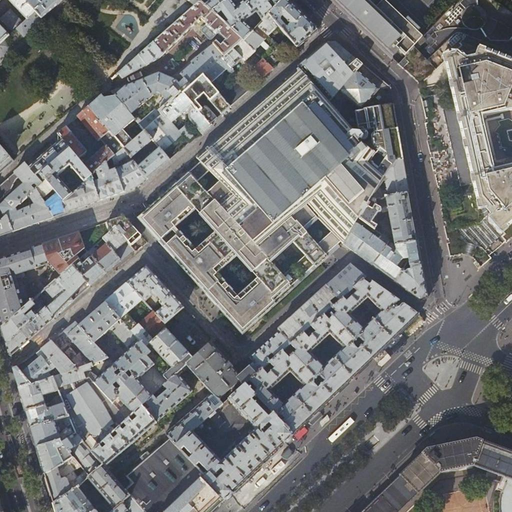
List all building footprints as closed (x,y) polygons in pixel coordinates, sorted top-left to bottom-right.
[(39,0),(38,1),(37,0),(7,0),(26,20),(35,11),(42,19),(62,0),(39,0)] [(213,0),(205,6),(211,12),(227,0),(213,0)] [(246,0),(236,8),(229,0),(227,0),(211,12),(243,41),(244,42),(253,33),(242,22),(256,13),(262,21),(259,23),(261,25),(270,16),(268,15),(282,0),(246,0)] [(282,0),(268,15),(270,16),(279,26),(290,39),(298,48),(316,32),(316,28),(306,19),(286,0),(282,0)] [(330,0),(349,18),(377,45),(392,59),(445,0),(330,0)] [(145,131),(153,140),(160,148),(164,154),(183,138),(189,143),(195,138),(184,126),(179,130),(172,122),(191,105),(193,108),(190,110),(191,118),(202,131),(217,118),(207,108),(204,106),(201,109),(195,102),(203,95),(221,115),(251,89),(247,85),(238,76),(222,59),(233,49),(243,41),(211,12),(205,6),(199,1),(117,74),(122,79),(158,60),(202,17),(207,22),(201,29),(201,32),(209,40),(211,39),(217,33),(225,40),(221,45),(217,42),(190,63),(191,65),(180,75),(184,79),(179,84),(176,81),(158,74),(127,86),(122,90),(121,88),(112,92),(114,94),(131,114),(131,115),(146,102),(148,104),(149,103),(148,100),(155,94),(157,96),(158,95),(161,94),(164,98),(160,104),(160,109),(154,111),(139,124),(145,131)] [(16,29),(23,23),(10,10),(0,18),(0,19),(12,33),(16,29)] [(42,19),(35,11),(26,20),(23,23),(16,29),(24,37),(42,19)] [(270,16),(261,25),(259,27),(269,36),(279,26),(270,16)] [(0,44),(8,36),(0,27),(0,44)] [(259,27),(253,33),(244,42),(254,51),(266,39),(267,39),(270,37),(269,36),(259,27)] [(0,58),(20,41),(12,33),(8,36),(0,44),(0,58)] [(281,48),(289,55),(291,54),(298,48),(290,39),(281,48)] [(254,51),(244,42),(243,41),(233,49),(246,61),(255,52),(254,51)] [(286,78),(216,140),(196,157),(220,181),(230,191),(218,203),(257,248),(306,206),(317,217),(332,233),(339,241),(344,245),(356,224),(360,219),(372,199),(395,161),(403,160),(401,145),(396,118),(392,96),(390,88),(374,74),(351,55),(336,42),(328,42),(312,56),(286,78)] [(261,58),(263,59),(274,69),(287,57),(289,55),(281,48),(276,43),(261,58)] [(424,115),(464,54),(459,55),(454,51),(442,54),(448,77),(415,45),(399,63),(418,81),(419,86),(424,115)] [(246,61),(233,49),(222,59),(238,76),(250,65),(246,61)] [(511,63),(474,49),(472,53),(464,54),(424,115),(425,117),(427,117),(427,118),(427,121),(425,121),(427,135),(429,134),(430,138),(427,139),(432,169),(435,168),(436,173),(435,173),(437,187),(438,187),(439,190),(438,190),(440,203),(442,203),(443,207),(441,207),(443,221),(445,221),(446,225),(444,225),(446,238),(448,238),(448,242),(447,242),(449,255),(462,253),(471,255),(481,265),(492,256),(490,254),(507,239),(508,240),(511,237),(511,63)] [(267,75),(274,69),(263,59),(260,62),(259,60),(255,63),(256,65),(253,68),(263,78),(267,75)] [(110,133),(94,115),(88,107),(72,121),(73,122),(78,118),(98,142),(97,143),(99,146),(102,143),(105,146),(84,165),(92,176),(96,172),(111,158),(123,148),(110,133)] [(66,127),(57,134),(78,159),(86,152),(66,127)] [(133,157),(153,140),(145,131),(124,150),(147,179),(158,169),(170,160),(164,154),(160,148),(141,164),(137,160),(136,161),(133,157)] [(78,159),(57,134),(51,140),(50,141),(50,143),(50,144),(53,147),(48,151),(46,149),(36,159),(37,160),(34,163),(31,160),(30,160),(29,160),(25,163),(39,180),(43,176),(46,180),(45,181),(63,202),(74,192),(84,183),(91,177),(92,176),(84,165),(78,159)] [(0,172),(6,167),(13,161),(0,146),(0,172)] [(124,150),(123,148),(111,158),(114,165),(114,166),(126,157),(130,162),(118,169),(117,166),(114,166),(116,170),(124,192),(134,189),(139,186),(147,179),(124,150)] [(220,181),(196,157),(195,158),(202,164),(219,182),(220,182),(220,181)] [(114,165),(111,158),(96,172),(99,179),(98,181),(96,182),(94,180),(93,180),(100,201),(110,197),(124,192),(116,170),(111,172),(108,170),(107,167),(114,165)] [(395,161),(372,199),(409,193),(407,179),(403,160),(395,161)] [(23,201),(36,190),(42,184),(39,180),(25,163),(0,185),(0,221),(7,215),(15,208),(23,201)] [(303,230),(317,217),(306,206),(257,248),(218,203),(230,191),(220,181),(220,182),(219,182),(202,164),(146,209),(137,216),(170,254),(216,306),(242,335),(324,261),(328,258),(325,255),(332,248),(339,241),(332,233),(317,246),(303,230)] [(93,180),(91,177),(84,183),(86,188),(75,194),(74,192),(63,202),(62,203),(65,213),(81,207),(100,201),(93,180)] [(45,181),(42,184),(36,190),(42,200),(50,193),(54,198),(46,205),(53,217),(56,216),(65,213),(62,203),(63,202),(45,181)] [(46,205),(42,200),(36,190),(23,201),(25,209),(17,213),(15,208),(7,215),(12,231),(33,224),(53,217),(46,205)] [(414,219),(409,193),(372,199),(360,219),(374,230),(377,225),(373,222),(378,214),(379,214),(383,208),(384,208),(385,212),(389,212),(395,245),(397,246),(418,242),(414,219)] [(0,235),(12,231),(7,215),(0,221),(0,235)] [(137,235),(139,233),(124,216),(118,218),(106,222),(110,233),(116,228),(130,246),(140,239),(137,235)] [(372,266),(391,242),(387,239),(384,237),(380,242),(356,224),(344,245),(372,266)] [(116,228),(110,233),(103,239),(107,244),(98,251),(94,247),(88,252),(82,257),(74,265),(91,286),(97,280),(113,266),(126,255),(133,250),(130,246),(116,228)] [(0,328),(1,328),(37,297),(45,289),(46,289),(41,284),(36,288),(31,282),(26,287),(24,286),(23,287),(20,279),(23,278),(25,276),(24,273),(44,267),(44,266),(49,263),(61,276),(74,265),(65,255),(79,252),(82,257),(88,252),(85,248),(79,232),(20,251),(0,258),(0,328)] [(395,245),(391,242),(372,266),(395,282),(407,266),(422,263),(420,251),(418,242),(397,246),(395,245)] [(425,280),(422,263),(407,266),(395,282),(421,302),(428,297),(425,280)] [(338,275),(327,286),(336,297),(340,301),(343,298),(353,289),(363,280),(366,277),(351,264),(338,275)] [(91,286),(74,265),(61,276),(56,280),(65,291),(55,301),(46,308),(54,318),(60,313),(74,301),(73,300),(82,293),(91,286)] [(127,283),(142,300),(144,302),(153,294),(156,298),(158,296),(162,300),(160,302),(164,307),(156,314),(165,324),(184,308),(184,307),(173,295),(146,267),(136,275),(127,283)] [(65,291),(56,280),(46,289),(45,289),(55,301),(65,291)] [(363,280),(353,289),(356,292),(351,297),(359,305),(368,298),(381,312),(373,320),(392,340),(404,329),(411,322),(419,315),(372,281),(370,285),(363,280)] [(127,313),(142,300),(127,283),(115,294),(105,303),(137,338),(140,341),(146,348),(166,329),(168,327),(165,324),(156,314),(148,305),(145,308),(150,314),(138,325),(127,313)] [(330,302),(336,297),(327,286),(305,305),(278,330),(280,331),(291,344),(303,333),(310,327),(324,315),(331,308),(334,306),(330,302)] [(42,303),(37,297),(1,328),(2,333),(5,343),(30,322),(31,322),(45,309),(41,305),(42,303)] [(343,298),(340,301),(334,306),(331,308),(336,314),(332,317),(373,359),(384,347),(392,340),(373,320),(363,329),(350,315),(359,305),(351,297),(347,302),(343,298)] [(91,315),(78,326),(94,343),(111,328),(127,346),(137,338),(105,303),(91,315)] [(46,308),(45,309),(31,322),(30,322),(5,343),(7,349),(9,356),(11,356),(29,341),(54,318),(46,308)] [(329,320),(324,315),(310,327),(315,332),(312,335),(320,344),(330,334),(343,348),(333,358),(353,378),(363,368),(373,359),(332,317),(329,320)] [(411,322),(404,329),(408,333),(416,326),(411,322)] [(107,357),(94,343),(78,326),(75,323),(66,330),(48,344),(42,349),(62,374),(92,363),(107,357)] [(166,329),(146,348),(150,352),(146,356),(164,376),(190,353),(166,329)] [(291,344),(280,331),(257,352),(250,358),(254,363),(249,367),(257,374),(263,369),(270,363),(271,362),(268,358),(272,354),(276,358),(286,349),(290,345),(291,344)] [(308,338),(303,333),(291,344),(290,345),(296,352),(292,355),(333,397),(344,386),(353,378),(333,358),(324,367),(310,353),(320,344),(312,335),(308,338)] [(146,356),(150,352),(146,348),(140,341),(95,382),(128,419),(142,406),(146,403),(154,395),(164,386),(178,373),(182,369),(194,358),(190,353),(164,376),(146,356)] [(211,343),(194,358),(182,369),(184,371),(189,367),(206,388),(212,394),(222,405),(246,385),(250,381),(257,374),(249,367),(244,371),(240,375),(231,365),(225,358),(211,343)] [(54,377),(62,374),(42,349),(28,360),(27,361),(18,367),(13,368),(16,378),(19,387),(53,376),(54,377)] [(292,355),(286,349),(276,358),(271,362),(270,363),(274,369),(271,371),(281,381),(290,372),(304,387),(294,396),(313,416),(324,405),(333,397),(292,355)] [(92,363),(62,374),(54,377),(58,387),(86,378),(84,373),(92,371),(91,368),(94,367),(92,363)] [(263,369),(257,374),(250,381),(257,389),(254,393),(293,435),(303,426),(313,416),(294,396),(284,405),(271,391),(281,381),(271,371),(268,375),(263,369)] [(193,391),(178,373),(164,386),(167,389),(157,398),(154,395),(146,403),(150,407),(146,411),(156,423),(173,408),(193,391)] [(58,387),(54,377),(53,376),(19,387),(22,397),(26,410),(46,404),(43,395),(59,391),(58,387)] [(90,377),(86,378),(58,387),(59,391),(61,396),(69,416),(76,433),(36,447),(40,457),(44,474),(52,470),(74,457),(90,476),(103,465),(92,452),(128,419),(95,382),(90,377)] [(246,385),(222,405),(177,446),(206,477),(203,480),(224,501),(227,499),(236,490),(278,449),(293,435),(254,393),(246,385)] [(177,446),(222,405),(212,394),(166,434),(171,440),(177,446)] [(47,409),(46,404),(26,410),(28,417),(31,427),(69,416),(61,396),(55,398),(51,403),(52,407),(47,409)] [(146,411),(142,406),(128,419),(92,452),(103,465),(105,467),(156,423),(146,411)] [(76,433),(69,416),(31,427),(33,437),(36,447),(76,433)] [(298,439),(307,430),(303,426),(293,435),(298,439)] [(206,477),(177,446),(171,440),(128,477),(132,482),(131,487),(125,491),(130,497),(143,511),(212,511),(224,502),(224,501),(203,480),(206,477)] [(511,511),(511,453),(476,440),(427,450),(374,501),(362,511),(511,511)] [(88,478),(90,476),(74,457),(52,470),(44,474),(48,487),(53,503),(78,487),(88,478)] [(103,465),(90,476),(88,478),(96,488),(107,501),(100,506),(101,507),(105,511),(113,511),(121,505),(130,497),(125,491),(112,475),(105,467),(103,465)] [(85,497),(78,487),(53,503),(55,511),(93,511),(95,511),(85,497)] [(143,511),(130,497),(121,505),(128,511),(127,511),(143,511)]
